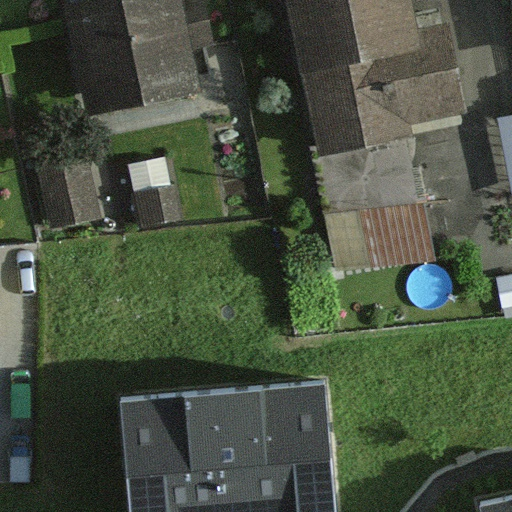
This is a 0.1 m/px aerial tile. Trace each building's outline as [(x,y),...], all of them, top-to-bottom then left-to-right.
[(66,0),(88,104),(203,81),(195,41),(214,37),(206,0),(66,0)] [(414,0),(289,0),(321,142),(405,123),(402,110),(469,96),(450,8),(418,15),(414,0)] [(87,145),(36,156),(51,225),(101,214),(87,145)] [(318,360),(127,377),(139,511),(140,511),(330,495),(318,360)] [(511,511),(511,477),(492,482),(498,511),(511,511)]
